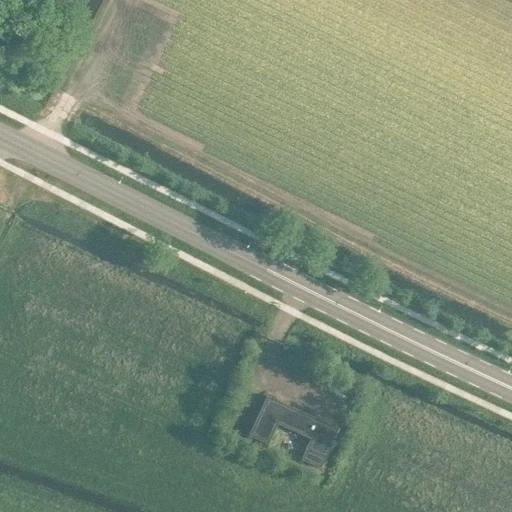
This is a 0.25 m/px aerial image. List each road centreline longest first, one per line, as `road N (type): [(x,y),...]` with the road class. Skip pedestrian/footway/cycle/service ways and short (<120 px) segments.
road 1 (tertiary): [(511,386),(0,136)]
road 2 (track): [(0,215),(118,0)]
